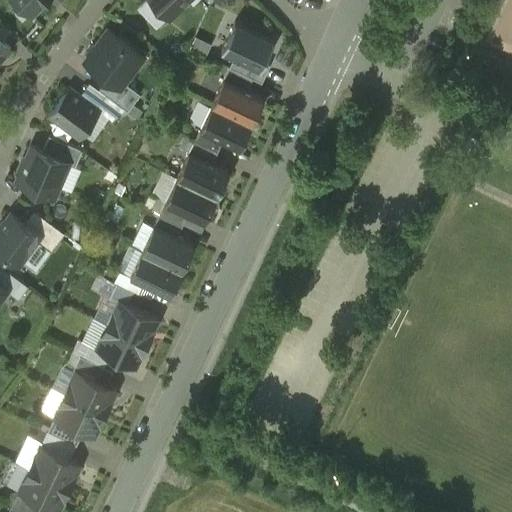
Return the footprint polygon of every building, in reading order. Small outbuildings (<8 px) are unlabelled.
[(20,0),(33,12),(44,0),(20,0)] [(157,0),(170,14),(184,0),(157,0)] [(12,31),(0,18),(0,35),(4,39),(12,31)] [(235,19),(222,48),(235,54),(262,66),(265,59),(275,37),(235,19)] [(139,48),(109,26),(86,58),(108,75),(121,84),(125,79),(138,61),(132,57),(139,48)] [(0,35),(0,58),(11,46),(4,39),(0,35)] [(262,66),(235,54),(230,64),(253,76),(263,80),(271,62),(265,59),(262,66)] [(253,76),(230,64),(224,76),(248,87),(253,76)] [(125,79),(121,84),(108,75),(100,86),(123,104),(128,108),(141,91),(125,79)] [(224,76),(224,75),(212,100),(253,120),(265,95),(248,87),(224,76)] [(100,86),(90,79),(80,93),(100,107),(113,117),(123,104),(100,86)] [(80,93),(70,85),(50,111),(81,133),(100,107),(80,93)] [(253,120),(212,100),(200,125),(201,126),(224,137),(241,145),(253,120)] [(224,137),(201,126),(195,137),(218,148),(224,137)] [(83,147),(50,133),(44,147),(70,158),(69,160),(76,163),(83,147)] [(218,148),(195,137),(190,149),(213,160),(218,148)] [(44,147),(33,143),(27,156),(25,156),(19,169),(21,170),(18,177),(55,193),(69,160),(70,158),(44,147)] [(190,149),(189,149),(178,174),(218,193),(218,192),(219,192),(230,168),(213,160),(190,149)] [(218,193),(178,174),(166,199),(189,210),(206,218),(218,194),(218,193)] [(189,210),(166,199),(160,210),(183,221),(189,210)] [(65,230),(36,208),(27,221),(42,232),(38,237),(52,247),(65,230)] [(27,221),(12,210),(0,226),(0,246),(20,261),(38,237),(42,232),(27,221)] [(183,221),(160,210),(155,222),(178,233),(183,221)] [(178,233),(155,222),(143,247),(183,266),(183,265),(184,265),(195,241),(178,233)] [(183,266),(143,247),(131,272),(144,278),(157,285),(171,291),(183,267),(183,266)] [(131,272),(123,268),(118,280),(133,287),(139,290),(144,278),(131,272)] [(118,280),(105,274),(99,287),(111,293),(118,280)] [(0,278),(0,296),(8,285),(0,278)] [(157,285),(144,278),(139,290),(152,296),(157,285)] [(133,287),(118,280),(111,293),(120,297),(127,300),(133,287)] [(127,300),(120,297),(115,309),(114,308),(108,320),(149,339),(154,328),(153,327),(159,315),(127,300)] [(149,339),(108,320),(102,332),(103,332),(98,344),(118,354),(136,363),(142,351),(143,351),(149,339)] [(94,342),(83,337),(77,350),(81,352),(88,355),(94,342)] [(98,344),(94,342),(88,355),(104,363),(112,367),(118,354),(98,344)] [(88,355),(81,352),(74,367),(77,368),(77,367),(97,377),(104,363),(88,355)] [(112,367),(104,363),(97,377),(114,385),(121,371),(112,367)] [(97,377),(77,367),(77,368),(72,378),(71,378),(65,390),(106,409),(112,397),(111,397),(116,386),(114,385),(97,377)] [(106,409),(65,390),(60,401),(61,402),(55,413),(67,418),(84,426),(95,431),(100,421),(101,421),(106,409)] [(55,413),(48,427),(60,433),(67,418),(55,413)] [(84,426),(67,418),(60,433),(77,441),(84,426)] [(60,433),(48,427),(41,442),(70,456),(77,441),(60,433)] [(70,456),(41,442),(36,453),(35,452),(30,464),(71,484),(76,472),(75,472),(81,461),(70,456)] [(71,484),(30,464),(24,476),(25,477),(20,487),(59,506),(64,495),(65,496),(71,484)] [(36,511),(41,502),(17,491),(12,502),(33,511),(36,511)] [(33,511),(12,502),(7,511),(33,511)]
